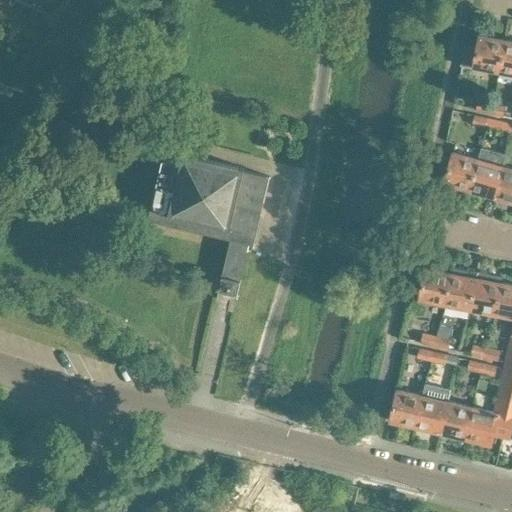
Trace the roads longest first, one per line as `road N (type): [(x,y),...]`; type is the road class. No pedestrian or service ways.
road 1 (residential): [(511,496),(241,432)]
road 2 (residential): [(241,432),(0,368)]
